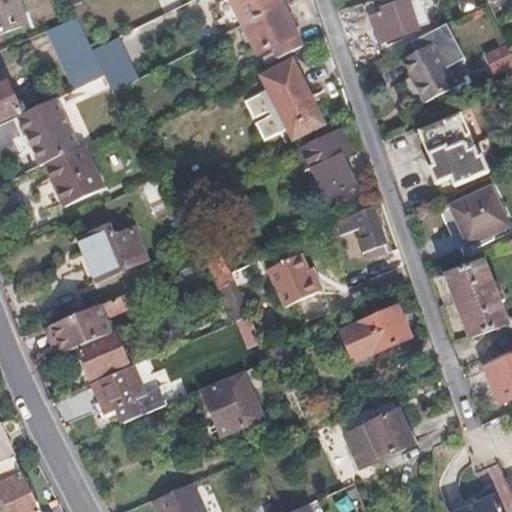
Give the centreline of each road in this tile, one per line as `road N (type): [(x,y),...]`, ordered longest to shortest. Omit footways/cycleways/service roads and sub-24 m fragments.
road 1 (residential): [(320,0),(480,448)]
road 2 (residential): [(0,341),(86,511)]
